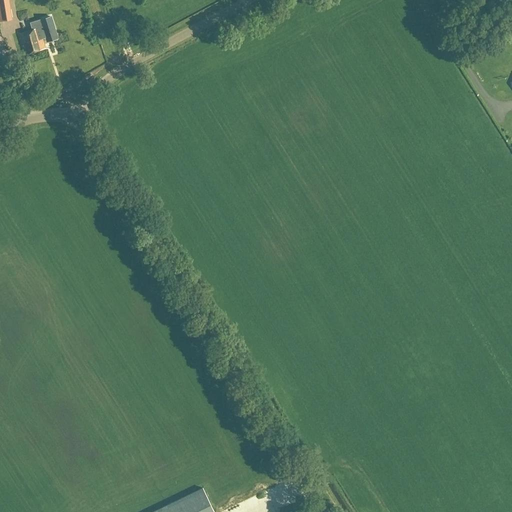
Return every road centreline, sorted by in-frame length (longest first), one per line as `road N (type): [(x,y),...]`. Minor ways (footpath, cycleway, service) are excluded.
road 1 (tertiary): [(323,511),(90,135),(74,122)]
road 2 (unclassified): [(74,122),(120,68),(250,0)]
